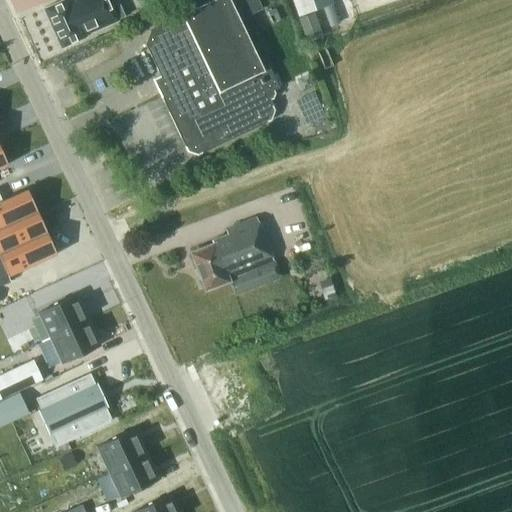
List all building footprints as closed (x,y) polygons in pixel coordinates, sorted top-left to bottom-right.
[(86,39),(84,36),(124,19),(116,0),(74,0),(70,2),(69,0),(45,11),(62,49),(86,39)] [(264,49),(250,19),(252,19),(250,16),(260,11),(255,0),(211,0),(181,15),(182,17),(163,24),(150,32),(145,45),(164,84),(165,88),(169,95),(161,98),(187,153),(197,156),(261,126),(271,120),(274,110),(269,99),(272,98),(274,92),(273,91),(278,89),(261,51),(264,49)] [(340,24),(331,0),(291,0),(298,17),(323,8),(330,28),(340,24)] [(323,37),(314,14),(299,19),(307,43),(323,37)] [(0,196),(0,228),(37,212),(27,189),(2,200),(0,196)] [(37,212),(0,228),(0,253),(46,233),(37,212)] [(280,278),(274,264),(256,218),(231,228),(233,233),(212,241),(213,245),(191,254),(205,290),(228,281),(234,296),(280,278)] [(46,233),(0,253),(0,258),(8,276),(56,255),(46,233)] [(76,295),(38,312),(50,338),(88,320),(76,295)] [(0,312),(0,356),(14,352),(0,313),(0,312)] [(88,320),(50,338),(62,363),(100,346),(88,320)] [(0,377),(0,399),(41,380),(33,362),(0,377)] [(90,373),(35,398),(49,428),(58,424),(65,439),(111,419),(103,402),(101,403),(95,391),(98,390),(90,373)] [(28,413),(19,393),(0,401),(0,425),(4,424),(28,413)] [(134,428),(95,446),(107,472),(146,454),(134,428)] [(77,465),(72,453),(59,459),(64,470),(77,465)] [(146,454),(107,472),(120,498),(158,480),(146,454)] [(177,511),(169,494),(131,511),(177,511)]
